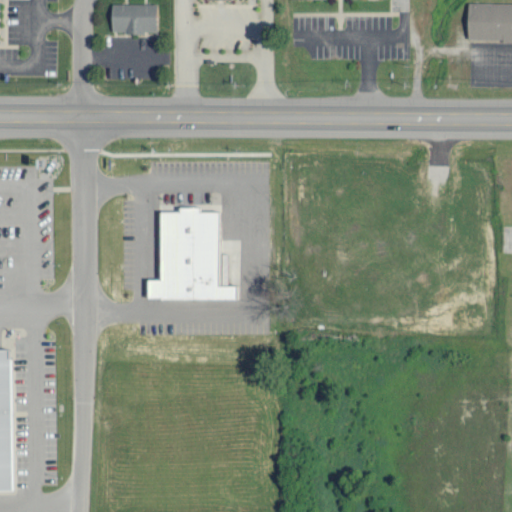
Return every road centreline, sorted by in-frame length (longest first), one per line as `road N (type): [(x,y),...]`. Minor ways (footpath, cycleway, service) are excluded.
road 1 (primary): [(511,117),(81,116)]
road 2 (residential): [(81,116),(75,511)]
